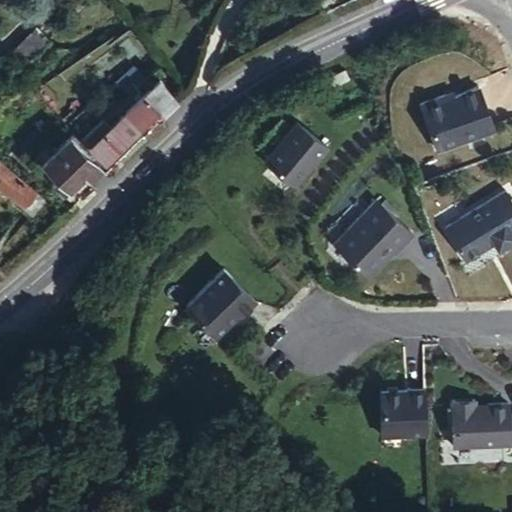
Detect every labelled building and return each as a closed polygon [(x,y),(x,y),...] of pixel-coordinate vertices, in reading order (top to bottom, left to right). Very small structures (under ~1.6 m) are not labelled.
[(71,0),(70,2),(79,8),(84,0),(71,0)] [(48,41),(37,29),(5,58),(17,71),(48,41)] [(349,73),(345,63),(328,71),(332,80),(349,73)] [(137,79),(126,67),(110,82),(121,94),(137,79)] [(171,102),(151,80),(138,93),(156,115),(171,102)] [(436,151),(492,130),(477,88),(444,100),(442,95),(418,104),(436,151)] [(24,100),(19,90),(3,98),(9,108),(24,100)] [(117,111),(102,125),(85,142),(99,156),(131,125),(117,111)] [(85,142),(102,125),(95,117),(77,134),(85,142)] [(261,160),(292,185),(325,147),(294,122),(261,160)] [(79,174),(92,162),(65,133),(37,159),(64,188),(79,174)] [(41,201),(0,162),(0,192),(26,217),(41,201)] [(97,169),(92,162),(79,174),(84,180),(97,169)] [(442,226),(461,258),(490,240),(494,247),(511,236),(508,230),(511,227),(511,206),(501,189),(442,226)] [(329,241),(365,276),(379,261),(380,250),(387,249),(391,253),(410,235),(372,197),(329,241)] [(183,305),(211,334),(235,312),(236,314),(248,300),(219,270),(183,305)] [(383,385),(380,433),(426,435),(428,388),(383,385)] [(506,445),(504,403),(483,403),(483,405),(472,405),(471,399),(448,399),(449,445),(506,445)]
